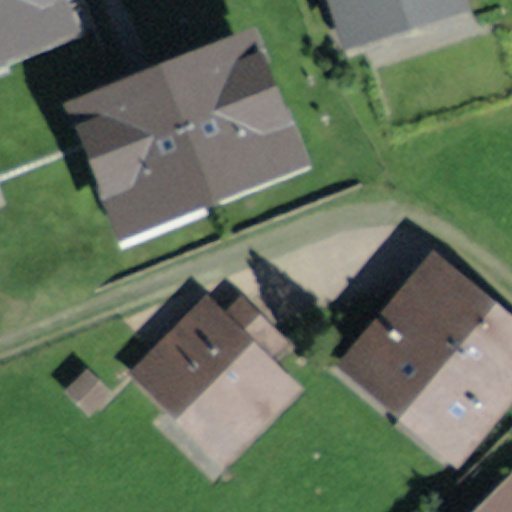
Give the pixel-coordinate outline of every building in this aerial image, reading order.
[(45,0),(0,0),(0,40),(53,19),(45,0)] [(341,0),(352,31),(451,0),(341,0)] [(284,153),(244,54),(90,116),(130,214),(284,153)] [(511,342),(435,279),(364,363),(456,440),(511,372),(511,342)] [(205,314),(149,371),(228,448),(284,391),(205,314)] [(511,511),(511,494),(500,482),(469,511),(511,511)]
